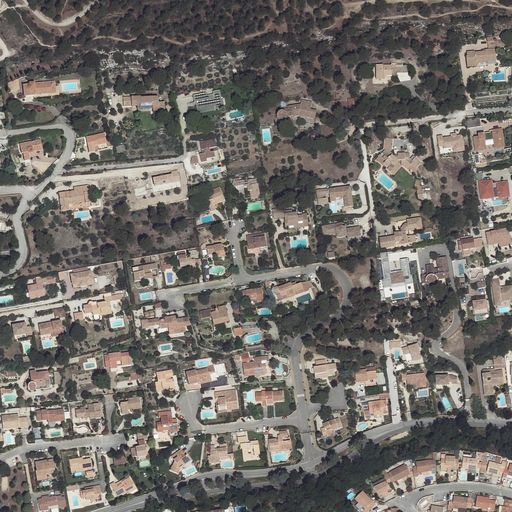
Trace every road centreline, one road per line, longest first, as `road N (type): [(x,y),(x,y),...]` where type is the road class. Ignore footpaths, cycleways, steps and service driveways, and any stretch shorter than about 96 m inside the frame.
road 1 (residential): [(246,280),(328,266),(343,276),(347,303),(310,328),(294,354),(302,416)]
road 2 (residential): [(374,219),(361,126),(463,114)]
road 3 (unknown): [(471,420),(474,375),(433,342),(456,317),(452,284)]
road 4 (residential): [(187,404),(194,430),(302,416)]
road 5 (residential): [(0,134),(64,130),(70,146),(38,187)]
road 6 (unclassified): [(408,511),(400,503),(428,490),(511,495)]
road 7 (unclassified): [(241,474),(197,477),(122,507)]
